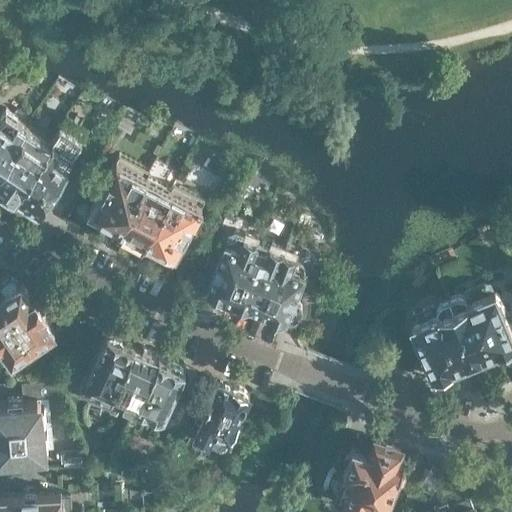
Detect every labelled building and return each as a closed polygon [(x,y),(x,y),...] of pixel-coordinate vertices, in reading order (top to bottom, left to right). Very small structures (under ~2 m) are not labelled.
[(0,160),(27,121),(6,106),(0,114),(0,113),(0,160)] [(66,159),(87,128),(65,114),(50,136),(15,188),(38,203),(67,160),(66,159)] [(0,177),(15,188),(50,136),(27,121),(0,160),(0,177)] [(117,230),(147,173),(149,168),(119,152),(106,175),(101,172),(85,203),(90,205),(89,207),(90,207),(87,213),(116,229),(117,230)] [(67,202),(85,176),(69,165),(51,191),(67,202)] [(141,242),(171,186),(147,173),(117,230),(141,242)] [(175,252),(204,197),(174,180),(171,186),(141,242),(142,243),(172,258),(175,252)] [(232,299),(256,240),(258,235),(245,229),(243,235),(238,233),(236,233),(235,233),(233,234),(231,235),(229,235),(227,237),(226,239),(225,241),(205,289),(208,290),(208,291),(209,292),(210,293),(211,295),(213,296),(215,296),(217,297),(219,296),(221,295),(232,299)] [(258,310),(284,245),(271,240),(269,245),(256,240),(232,299),(234,300),(235,302),(236,304),(237,305),(239,306),(241,307),(243,307),(245,306),(247,305),(258,310)] [(294,297),(304,272),(303,272),(304,271),(304,269),(304,268),(304,266),(304,265),(303,264),(303,263),(302,261),(301,259),(299,258),(294,256),(296,250),(284,245),(258,310),(269,314),(269,316),(270,317),(272,318),(273,320),(275,320),(278,321),(279,320),(280,320),(282,319),(285,320),(287,320),(288,321),(291,321),(292,321),(294,320),(296,319),(297,318),(298,318),(299,316),(300,315),(301,313),(301,312),(302,310),(302,308),(301,306),(301,305),(300,303),(299,302),(299,301),(297,299),(295,298),(294,297)] [(43,312),(47,309),(36,293),(32,296),(21,279),(18,281),(15,277),(10,276),(0,283),(0,295),(33,343),(54,329),(43,312)] [(511,332),(504,313),(503,305),(500,297),(494,291),(494,290),(467,301),(465,296),(457,294),(448,297),(474,358),(497,348),(500,349),(502,349),(504,348),(506,347),(509,346),(511,345),(511,343),(511,332)] [(33,343),(0,295),(0,341),(11,358),(33,343)] [(474,358),(448,297),(440,301),(435,308),(408,319),(411,325),(411,333),(414,341),(420,347),(432,375),(435,374),(438,374),(440,374),(441,374),(444,373),(446,372),(448,370),(450,369),(451,367),(474,358)] [(132,408),(158,352),(133,340),(133,339),(107,327),(79,387),(118,405),(119,402),(132,408)] [(163,411),(185,363),(158,351),(158,352),(132,408),(130,411),(143,418),(150,404),(163,411)] [(53,446),(47,394),(58,393),(53,379),(21,382),(22,395),(7,396),(7,398),(0,398),(0,451),(12,450),(13,452),(28,450),(28,448),(53,446)] [(239,414),(249,393),(247,392),(247,391),(243,387),(238,385),(233,384),(232,385),(220,379),(212,395),(211,395),(205,410),(194,433),(220,445),(225,444),(229,435),(230,436),(231,433),(239,417),(240,414),(239,414)] [(179,431),(192,402),(180,397),(166,426),(179,431)] [(403,473),(405,468),(404,468),(404,465),(404,464),(402,464),(402,463),(395,460),(400,446),(393,443),(393,442),(382,438),(381,439),(374,436),(369,450),(352,444),(349,451),(346,453),(345,453),(343,458),(344,458),(344,462),(345,462),(342,469),(339,467),(332,473),(327,484),(328,484),(329,492),(329,493),(333,494),(333,495),(342,498),(341,499),(365,508),(368,501),(385,507),(398,475),(400,475),(402,473),(403,473)] [(81,458),(80,448),(61,450),(62,460),(81,458)] [(87,475),(86,460),(59,462),(60,477),(87,475)] [(430,495),(442,472),(431,467),(419,489),(430,495)] [(71,511),(70,490),(0,493),(0,511),(71,511)] [(475,511),(472,505),(469,496),(449,505),(447,499),(435,504),(437,510),(435,511),(475,511)]
